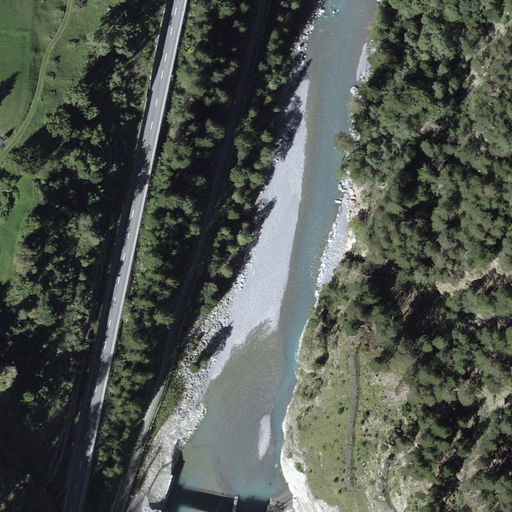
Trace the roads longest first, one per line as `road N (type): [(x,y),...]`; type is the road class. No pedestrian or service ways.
road 1 (track): [(261,0),(201,245),(114,511)]
road 2 (primary): [(176,0),(70,511)]
road 3 (track): [(0,154),(25,120),(69,0)]
